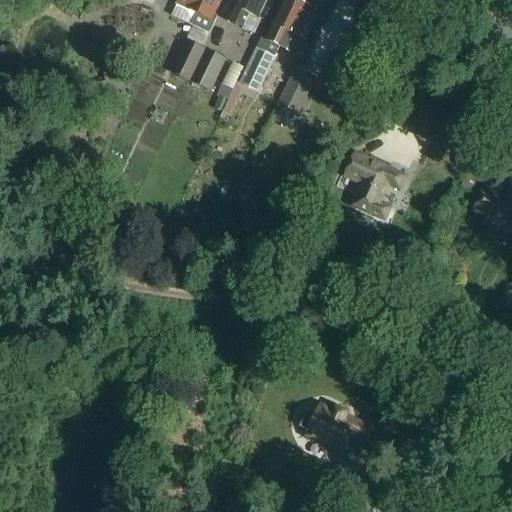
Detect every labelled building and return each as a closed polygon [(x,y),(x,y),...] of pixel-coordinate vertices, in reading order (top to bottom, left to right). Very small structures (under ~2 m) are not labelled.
[(178,0),(177,4),(200,14),(194,27),(210,35),(218,19),(216,19),(225,0),(178,0)] [(296,0),(285,0),(268,40),(261,37),(241,83),(237,82),(231,94),(236,96),(238,92),(245,95),(247,90),(258,95),(280,45),(284,47),(290,33),(298,36),(311,6),(296,0)] [(263,20),(271,0),(242,0),(231,23),(248,31),(254,16),(263,20)] [(346,91),(350,83),(353,85),(372,44),(365,41),(367,36),(351,28),(349,33),(344,31),(325,72),(330,74),(327,82),(346,91)] [(170,74),(194,85),(209,51),(186,40),(170,74)] [(226,60),(209,51),(194,85),(210,93),(226,60)] [(278,104),(299,114),(317,77),(296,67),(278,104)] [(219,99),(215,110),(223,114),(227,103),(219,99)] [(422,112),(414,128),(415,138),(424,142),(431,136),(431,145),(440,149),(446,143),(446,152),(455,156),(463,150),(470,134),(469,125),(461,121),(454,127),(454,118),(445,114),(438,120),(438,111),(429,107),(422,112)] [(483,141),(462,187),(473,192),(483,168),(497,174),(507,152),(483,141)] [(363,186),(357,200),(354,208),(387,223),(394,207),(380,200),(387,185),(400,191),(405,178),(355,155),(345,178),(363,186)] [(511,200),(508,198),(506,203),(478,190),(467,212),(485,221),(484,224),(511,237),(511,200)] [(374,449),(386,424),(372,417),(367,428),(345,417),(347,414),(335,408),(333,412),(321,406),(317,416),(309,412),(302,428),(311,432),(309,436),(317,440),(316,442),(328,448),(329,445),(342,451),(351,434),(359,438),(358,441),(374,449)] [(429,450),(408,440),(397,464),(418,474),(429,450)]
